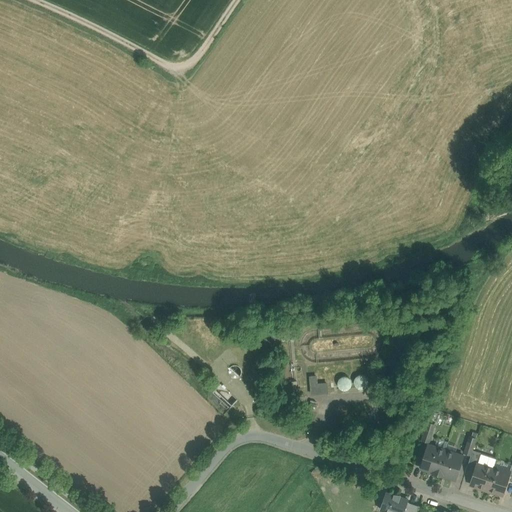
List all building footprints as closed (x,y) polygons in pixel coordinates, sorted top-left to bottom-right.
[(317,385),(316,377),(310,377),(312,394),(328,393),(327,384),(317,385)] [(428,423),(422,440),(429,442),(435,425),(428,423)] [(469,436),(464,453),(471,455),(472,450),(476,438),(469,436)] [(446,450),(428,444),(426,452),(425,451),(422,461),(420,468),(432,472),(438,474),(446,450)] [(463,455),(446,450),(438,474),(443,476),(443,475),(455,479),(463,455)] [(471,455),(467,467),(475,470),(477,462),(478,462),(481,453),(472,450),(471,455)] [(478,462),(477,462),(475,470),(470,484),(482,488),(482,489),(486,490),(494,467),(478,462)] [(509,472),(494,467),(486,490),(490,492),(491,490),(503,494),(507,480),(510,473),(509,472)] [(394,496),(386,493),(381,509),(388,511),(387,511),(404,511),(407,502),(408,500),(400,497),(400,495),(395,494),(394,496)] [(418,511),(420,506),(407,502),(404,511),(418,511)]
